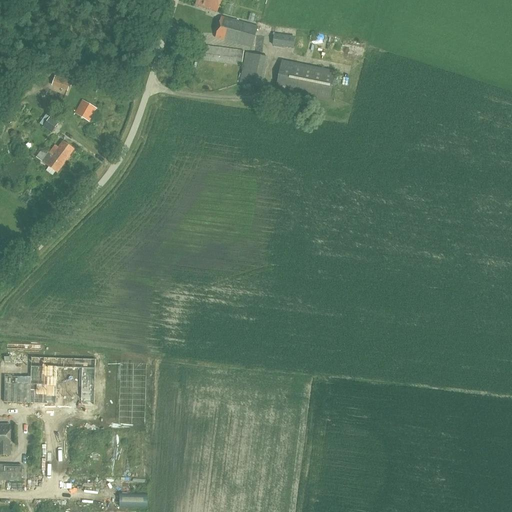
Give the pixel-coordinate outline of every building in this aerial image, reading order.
[(217,12),(220,0),(196,0),(195,5),(217,12)] [(252,48),(258,26),(221,16),(215,38),(252,48)] [(293,48),(294,38),(274,35),(273,46),(293,48)] [(339,51),(341,38),(329,35),(327,48),(339,51)] [(356,49),(354,39),(347,40),(349,50),(356,49)] [(242,66),(244,50),(202,45),(200,60),(242,66)] [(262,87),(269,57),(246,53),(240,83),(262,87)] [(329,101),(331,92),(333,79),(335,71),(282,61),(281,69),(276,95),(291,98),(292,94),(329,101)] [(89,121),(97,109),(82,100),(75,113),(89,121)] [(51,134),(59,123),(50,116),(42,127),(51,134)] [(41,150),(36,157),(42,162),(49,167),(46,171),(52,175),(55,171),(57,173),(64,164),(64,163),(74,149),(63,141),(58,147),(55,145),(54,146),(47,155),(41,150)] [(5,402),(55,404),(56,362),(30,361),(29,385),(5,384),(5,402)] [(0,455),(11,455),(11,447),(10,424),(0,424),(0,455)] [(0,480),(22,482),(22,470),(22,465),(0,463),(0,480)]
